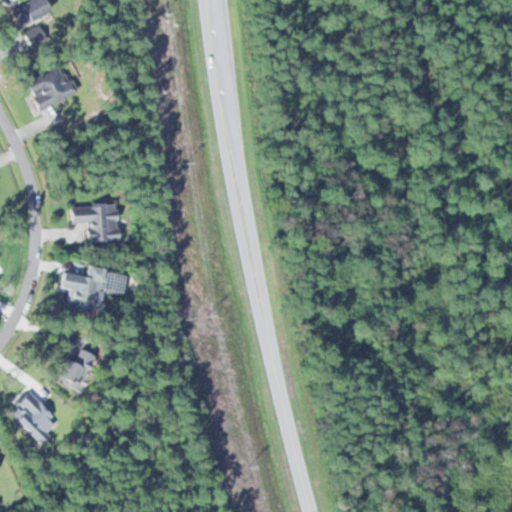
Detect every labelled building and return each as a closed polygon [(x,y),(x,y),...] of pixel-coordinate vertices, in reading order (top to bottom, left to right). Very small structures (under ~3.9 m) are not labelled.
[(19,27),(49,8),(44,0),(26,0),(9,11),(19,27)] [(76,91),(63,66),(27,85),(39,110),(76,91)] [(85,242),(119,238),(115,201),(69,206),(70,223),(83,222),(85,242)] [(100,279),(62,270),(59,287),(71,290),(67,307),(92,313),(100,279)] [(58,372),(74,386),(95,363),(80,349),(58,372)]
